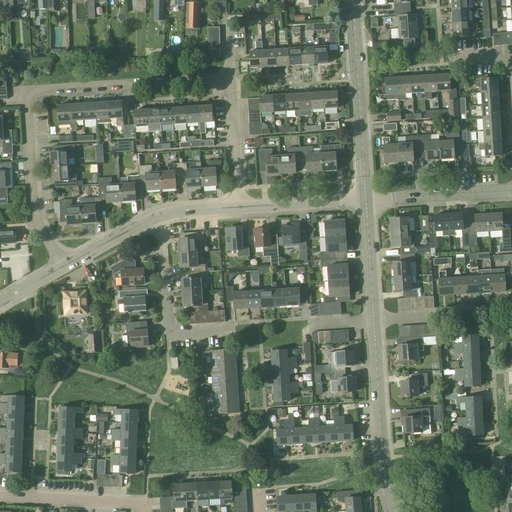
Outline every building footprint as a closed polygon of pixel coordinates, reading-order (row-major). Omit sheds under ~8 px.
[(28,8),(28,1),(27,0),(8,0),(9,9),(28,8)] [(47,8),(46,0),(38,0),(39,9),(47,8)] [(47,0),(48,9),(57,8),(56,0),(47,0)] [(163,20),(163,0),(154,0),(155,20),(163,20)] [(393,2),(394,9),(408,9),(408,2),(415,1),(415,0),(397,0),(398,2),(393,2)] [(450,0),(452,11),(469,10),(468,0),(450,0)] [(201,3),(186,3),(186,29),(200,29),(201,3)] [(409,16),(408,9),(394,9),(394,17),(398,17),(400,40),(418,39),(416,15),(409,16)] [(452,11),(453,24),(470,23),(469,10),(452,11)] [(471,35),(470,23),(453,24),(453,37),(471,35)] [(314,48),(315,65),(328,64),(327,47),(319,47),(318,41),(313,42),(314,48)] [(250,69),(263,68),(262,51),(262,42),(255,43),(255,52),(249,52),(250,69)] [(171,47),(172,55),(182,55),(182,54),(182,46),(171,47)] [(314,48),(301,49),(302,65),(315,65),(314,48)] [(276,67),(289,66),(288,49),(275,50),(276,67)] [(301,49),(288,49),(289,66),(302,65),(301,49)] [(263,68),(276,67),(275,50),(262,51),(263,68)] [(436,75),(437,92),(450,91),(449,74),(436,75)] [(423,76),(424,93),(425,100),(432,99),(431,92),(437,92),(436,75),(423,76)] [(411,93),(424,93),(423,76),(410,77),(411,93)] [(399,98),(398,77),(384,78),(386,99),(399,98)] [(398,77),(399,98),(399,100),(405,100),(405,94),(411,93),(410,77),(398,77)] [(480,80),(481,92),(498,91),(497,78),(480,80)] [(481,92),(482,105),(499,104),(498,91),(481,92)] [(312,110),(324,109),(323,92),(310,93),(312,110)] [(323,92),(324,109),(338,109),(337,92),(323,92)] [(312,115),(312,110),(310,93),(298,94),(299,116),(312,115)] [(295,116),(299,116),(298,94),(285,95),(286,112),(295,111),(295,116)] [(273,113),(286,112),(285,95),(272,96),(273,113)] [(260,114),(273,113),(272,96),(259,97),(259,99),(260,105),(260,111),(260,114)] [(438,110),(439,112),(439,118),(449,117),(449,118),(459,117),(458,100),(448,101),(449,110),(438,110)] [(110,123),(109,119),(108,102),(95,103),(96,120),(97,124),(110,123)] [(121,102),(108,102),(109,119),(116,119),(116,126),(123,126),(124,126),(123,119),(121,102)] [(83,121),(96,120),(95,103),(82,104),(83,121)] [(76,122),(83,121),(82,104),(70,105),(71,126),(72,132),(77,132),(76,122)] [(482,105),(483,118),(499,117),(499,104),(482,105)] [(58,127),(71,126),(70,105),(57,106),(58,127)] [(198,106),(185,107),(186,124),(199,123),(198,106)] [(198,106),(199,123),(200,133),(205,133),(204,123),(212,123),(211,106),(198,106)] [(174,125),(186,124),(185,107),(173,108),(174,125)] [(161,126),(174,125),(173,108),(160,109),(161,126)] [(148,127),(161,126),(160,109),(147,110),(148,127)] [(135,125),(129,125),(129,138),(136,138),(135,128),(148,127),(147,110),(134,111),(135,125)] [(387,113),(387,122),(401,121),(401,112),(387,113)] [(0,141),(3,141),(3,139),(12,138),(12,131),(2,131),(2,118),(0,117),(0,141)] [(483,118),(483,131),(500,130),(499,117),(483,118)] [(326,131),(339,130),(339,122),(326,123),(326,131)] [(483,131),(484,144),(501,143),(500,130),(483,131)] [(467,132),(462,132),(463,143),(471,143),(471,132),(467,132)] [(447,141),(438,142),(439,160),(454,159),(453,146),(460,146),(459,133),(446,134),(447,141)] [(425,161),(439,160),(438,142),(431,142),(430,135),(417,136),(418,149),(424,148),(425,161)] [(406,144),(398,144),(399,162),(413,162),(412,149),(418,149),(417,136),(405,136),(406,144)] [(384,163),(399,162),(398,144),(390,145),(390,137),(383,138),(384,163)] [(502,156),(501,143),(484,144),(479,144),(479,151),(485,150),(485,157),(502,156)] [(50,167),(68,166),(68,158),(75,158),(74,145),(61,146),(62,152),(50,153),(50,167)] [(320,146),(321,153),(322,171),(337,170),(336,158),(342,158),(341,145),(320,146)] [(13,155),(12,146),(2,146),(3,155),(13,155)] [(308,172),(322,171),(321,153),(313,154),(313,147),(300,148),(301,160),(307,160),(308,172)] [(295,161),(301,160),(300,148),(287,148),(288,156),(280,156),(281,174),(296,173),(295,161)] [(267,175),(281,174),(280,156),(272,157),(272,149),(259,150),(260,163),(266,163),(267,175)] [(209,169),(201,169),(202,187),(216,186),(215,174),(222,174),(221,161),(209,161),(209,169)] [(188,188),(202,187),(201,169),(193,170),(193,162),(180,163),(181,176),(187,176),(188,188)] [(168,171),(160,172),(161,190),(176,189),(175,177),(181,176),(180,163),(168,164),(168,171)] [(12,170),(1,171),(0,165),(0,188),(11,188),(10,178),(12,178),(12,170)] [(147,191),(161,190),(160,172),(152,173),(152,165),(139,166),(140,176),(140,180),(140,179),(146,179),(147,191)] [(73,166),(68,166),(50,167),(51,182),(64,181),(64,187),(77,186),(76,173),(74,174),(73,166)] [(128,184),(120,184),(121,202),(136,202),(135,189),(141,189),(140,179),(140,180),(140,176),(128,176),(128,184)] [(107,203),(121,202),(120,184),(112,185),(112,177),(99,178),(100,192),(106,191),(107,203)] [(89,206),(80,207),(82,224),(96,223),(95,211),(101,211),(101,198),(88,199),(89,206)] [(67,225),(82,224),(80,207),(72,207),(72,200),(59,201),(60,214),(66,213),(67,225)] [(462,214),(448,215),(449,235),(455,235),(455,231),(462,231),(463,231),(463,223),(462,214)] [(501,214),(488,215),(489,231),(502,231),(502,239),(503,244),(499,244),(500,253),(510,252),(509,239),(510,239),(509,220),(502,221),(501,214)] [(448,215),(434,215),(434,223),(435,232),(436,232),(436,235),(436,236),(443,236),(449,235),(448,215)] [(488,215),(475,216),(475,223),(476,232),(489,231),(488,215)] [(421,232),(429,231),(428,223),(428,216),(420,216),(421,232)] [(390,219),(391,234),(409,233),(408,218),(390,219)] [(324,223),(325,237),(346,236),(345,221),(324,223)] [(305,234),(306,239),(314,238),(313,223),(305,224),(305,234)] [(307,254),(306,239),(305,234),(299,234),(299,224),(292,225),(292,227),(283,228),(284,245),(299,244),(300,254),(307,254)] [(248,245),(242,245),(241,228),(226,229),(227,251),(238,251),(238,257),(249,256),(248,245)] [(277,242),(269,243),(269,228),(254,229),(255,248),(263,247),(263,257),(278,256),(277,242)] [(0,229),(0,244),(16,243),(15,230),(0,231),(0,229)] [(409,233),(391,234),(392,247),(400,247),(400,255),(414,254),(414,248),(413,241),(416,241),(416,232),(409,233)] [(180,240),(181,253),(198,252),(197,240),(204,240),(203,233),(187,234),(188,239),(180,240)] [(470,247),(469,234),(469,233),(462,233),(462,235),(463,247),(470,247)] [(437,249),(436,236),(436,235),(429,235),(430,246),(430,249),(437,249)] [(320,252),(320,260),(337,259),(337,252),(347,251),(346,236),(325,237),(326,252),(320,252)] [(199,265),(198,252),(181,253),(181,268),(189,267),(190,273),(206,272),(205,265),(199,265)] [(393,263),(394,277),(410,276),(409,263),(415,262),(414,254),(400,255),(401,263),(393,263)] [(327,267),(328,282),(349,280),(348,265),(338,266),(337,259),(320,260),(321,267),(327,267)] [(124,260),(110,268),(116,278),(122,278),(122,286),(144,285),(143,270),(128,270),(128,267),(124,260)] [(479,276),(480,293),(493,293),(492,276),(491,270),(479,271),(479,276)] [(182,280),(183,293),(201,292),(200,280),(206,280),(206,272),(190,273),(190,279),(182,280)] [(441,296),(454,295),(453,278),(446,278),(446,272),(440,273),(441,296)] [(492,276),(493,293),(506,292),(505,275),(492,276)] [(404,298),(409,298),(415,297),(417,297),(416,283),(410,284),(410,276),(394,277),(395,291),(403,291),(404,298)] [(466,277),(467,294),(480,293),(479,276),(466,277)] [(454,295),(467,294),(466,277),(453,278),(454,295)] [(323,304),(328,303),(334,303),(341,303),(340,296),(350,295),(349,280),(328,282),(329,296),(323,296),(323,304)] [(273,290),(274,307),(287,306),(286,289),(277,290),(276,283),(272,284),(272,290),(273,290)] [(235,310),(248,309),(247,292),(234,293),(234,286),(226,287),(227,302),(234,302),(235,310)] [(299,288),(286,289),(287,306),(300,305),(299,288)] [(261,308),(274,307),(273,290),(260,291),(261,308)] [(139,297),(137,297),(136,291),(119,292),(119,299),(123,299),(124,313),(129,312),(129,314),(130,315),(131,315),(132,316),(133,316),(134,316),(135,316),(137,315),(138,315),(139,314),(140,314),(139,312),(146,311),(145,304),(143,303),(144,298),(142,298),(140,297),(139,297)] [(248,309),(261,308),(260,291),(247,292),(248,309)] [(85,292),(64,294),(65,316),(87,314),(85,292)] [(202,304),(201,292),(183,293),(184,307),(192,306),(192,312),(194,312),(200,312),(206,311),(208,311),(208,304),(202,304)] [(148,346),(147,331),(139,331),(138,322),(126,323),(127,332),(128,348),(131,348),(148,346)] [(101,333),(88,334),(89,354),(103,353),(101,333)] [(455,345),(455,350),(479,349),(478,335),(463,336),(463,344),(455,345)] [(418,338),(412,338),(407,338),(407,345),(399,346),(400,360),(418,359),(417,352),(424,351),(423,337),(418,338)] [(479,349),(455,350),(455,355),(464,355),(464,362),(479,361),(479,349)] [(211,362),(236,360),(235,350),(205,352),(206,358),(211,357),(211,362)] [(272,364),(296,363),(295,358),(287,358),(286,350),(271,351),(272,364)] [(329,353),(330,373),(343,372),(342,366),(354,365),(353,351),(329,353)] [(18,354),(0,353),(0,368),(7,369),(8,366),(18,366),(18,354)] [(237,371),(236,360),(211,362),(212,372),(237,371)] [(456,370),(456,375),(480,374),(479,361),(464,362),(465,369),(456,370)] [(296,367),(296,363),(272,364),(273,376),(288,375),(288,368),(296,367)] [(237,381),(237,371),(212,372),(213,383),(237,381)] [(343,378),(343,372),(330,373),(331,381),(338,381),(339,393),(356,392),(355,378),(343,378)] [(418,396),(418,387),(428,386),(428,374),(415,374),(415,381),(401,382),(402,396),(418,396)] [(480,374),(456,375),(456,380),(465,379),(465,387),(481,386),(480,374)] [(289,383),(288,375),(273,376),(274,389),(298,387),(297,382),(289,383)] [(238,392),(237,381),(213,383),(213,393),(238,392)] [(298,392),(298,387),(274,389),(275,402),(290,401),(289,393),(298,392)] [(239,402),(238,392),(213,393),(214,404),(239,402)] [(0,403),(0,408),(23,410),(24,397),(2,396),(1,404),(0,403)] [(467,411),(482,410),(481,397),(457,398),(457,404),(466,403),(467,411)] [(239,413),(239,402),(214,404),(215,415),(239,413)] [(0,413),(8,414),(8,422),(23,422),(23,410),(0,408),(0,413)] [(59,421),(74,421),(75,414),(83,414),(83,409),(60,408),(59,421)] [(404,434),(431,432),(430,409),(415,410),(416,417),(403,418),(404,434)] [(122,416),(122,423),(137,424),(137,411),(114,410),(113,415),(122,416)] [(458,419),(459,424),(483,423),(482,410),(467,411),(467,418),(458,419)] [(344,417),(339,418),(340,441),(353,440),(352,425),(345,426),(344,417)] [(334,427),(327,427),(328,442),(340,441),(339,418),(334,418),(334,427)] [(309,428),(302,429),(303,444),(315,443),(314,419),(309,419),(309,428)] [(319,419),(314,419),(315,443),(328,442),(327,427),(319,427),(319,419)] [(74,429),(74,421),(59,421),(59,433),(82,434),(82,429),(74,429)] [(290,444),(289,421),(284,421),(284,430),(277,430),(278,445),(290,444)] [(294,421),(289,421),(290,444),(303,444),(302,429),(294,429),(294,421)] [(0,429),(0,434),(22,435),(23,422),(8,422),(8,429),(0,429)] [(113,431),(112,436),(136,437),(137,424),(122,423),(121,431),(113,431)] [(483,423),(459,424),(459,429),(467,428),(468,436),(483,435),(483,423)] [(82,439),(82,434),(59,433),(58,446),(73,446),(73,439),(82,439)] [(0,439),(7,439),(7,447),(22,448),(22,435),(0,434),(0,439)] [(121,441),(121,448),(136,449),(136,437),(112,436),(112,441),(121,441)] [(73,454),(73,446),(58,446),(57,458),(81,459),(81,454),(73,454)] [(0,454),(0,459),(21,460),(22,448),(7,447),(7,455),(0,454)] [(112,456),(111,461),(135,462),(136,449),(121,448),(120,456),(112,456)] [(81,464),(81,459),(57,458),(57,471),(72,472),(72,464),(81,464)] [(21,460),(0,459),(0,464),(6,465),(6,472),(21,473),(21,460)] [(135,462),(111,461),(111,466),(120,466),(120,474),(135,475),(135,462)] [(219,483),(220,500),(221,505),(223,505),(225,503),(232,503),(232,499),(235,499),(234,497),(234,490),(231,490),(231,482),(219,483)] [(197,501),(209,501),(208,483),(196,484),(197,501)] [(209,501),(220,500),(219,483),(208,483),(209,501)] [(186,502),(197,501),(196,484),(185,485),(186,502)] [(186,508),(186,502),(185,485),(173,485),(174,497),(172,497),(172,503),(173,509),(186,508)] [(345,499),(346,511),(361,510),(361,497),(351,498),(351,491),(337,492),(337,499),(345,499)] [(302,496),(303,511),(310,510),(310,511),(315,511),(315,495),(302,496)] [(290,511),(290,496),(277,497),(277,511),(285,511),(286,511),(285,511),(290,511)] [(295,511),(296,511),(303,511),(302,496),(290,496),(290,511),(295,511)]
